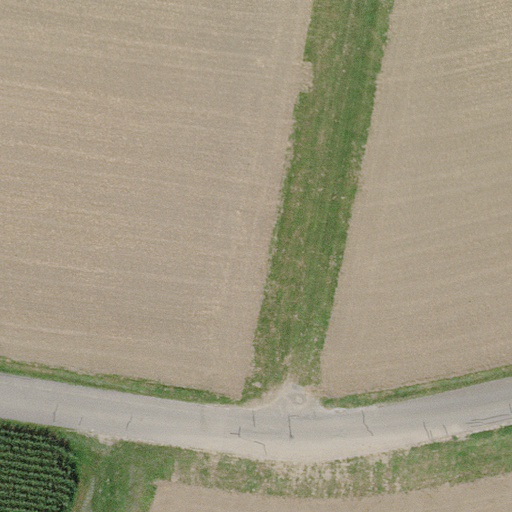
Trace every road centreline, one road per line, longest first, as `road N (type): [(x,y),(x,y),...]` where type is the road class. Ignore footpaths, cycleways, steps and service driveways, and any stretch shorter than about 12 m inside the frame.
road 1 (unclassified): [(0,406),(162,432),(372,442),(511,409)]
road 2 (track): [(355,0),(283,438)]
